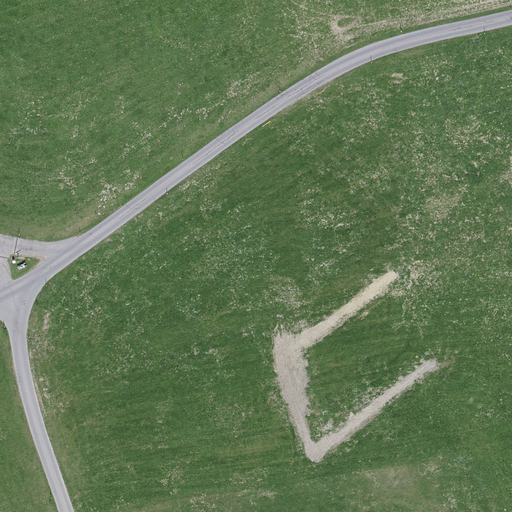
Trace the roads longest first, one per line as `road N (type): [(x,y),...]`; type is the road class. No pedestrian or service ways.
road 1 (unclassified): [(511,16),(390,43),(323,72),(5,305)]
road 2 (unclassified): [(5,305),(69,511)]
